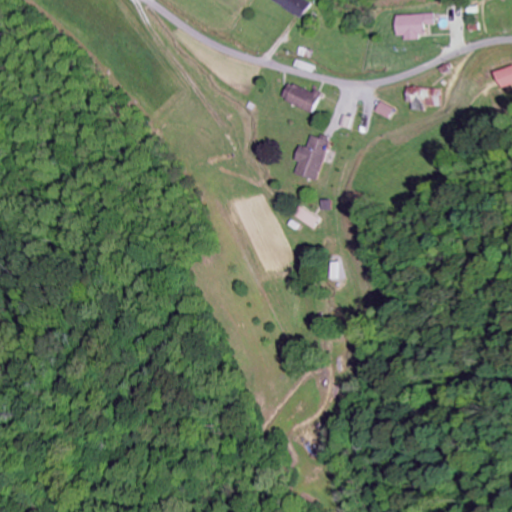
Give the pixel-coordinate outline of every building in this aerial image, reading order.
[(275,0),(274,2),(306,18),(314,2),(309,0),(275,0)] [(436,14),(400,15),(400,39),(421,39),(421,34),(428,34),(428,25),(436,25),(436,14)] [(511,84),(511,77),(510,68),(494,71),(498,88),(511,84)] [(322,97),(297,85),(289,101),(315,113),(322,97)] [(319,180),(327,147),(310,143),(306,156),(303,155),(298,175),(319,180)] [(297,215),(315,227),(320,219),(302,207),(297,215)]
